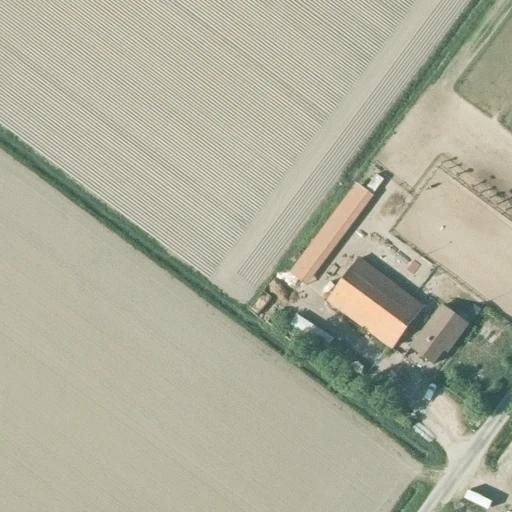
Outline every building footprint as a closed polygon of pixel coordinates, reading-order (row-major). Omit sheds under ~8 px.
[(301,282),(365,199),(352,189),(290,272),(301,282)] [(424,307),(359,258),(327,303),(392,352),(424,307)] [(249,311),(257,317),(272,297),(264,291),(249,311)] [(442,357),(445,359),(470,326),(441,306),(410,349),(435,368),(442,357)] [(371,384),(378,390),(384,383),(377,377),(371,384)]
